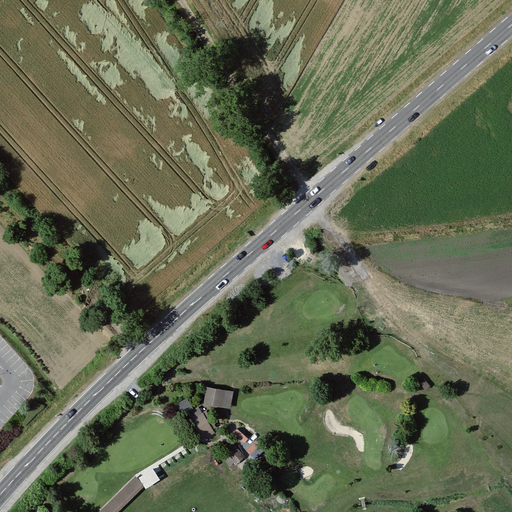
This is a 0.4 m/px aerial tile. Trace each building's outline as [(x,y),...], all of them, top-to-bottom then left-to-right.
[(223,392),(209,389),(207,401),(214,403),(214,401),(221,403),(223,392)] [(233,392),(224,391),(222,406),(230,407),(233,392)] [(189,413),(193,420),(203,414),(199,407),(189,413)] [(203,414),(193,420),(204,438),(214,432),(211,428),(215,426),(206,412),(203,414)] [(234,446),(222,456),(230,465),(236,461),(237,462),(243,456),(234,446)] [(262,476),(251,464),(243,471),(254,483),(262,476)] [(113,511),(142,484),(137,479),(102,511),(113,511)]
